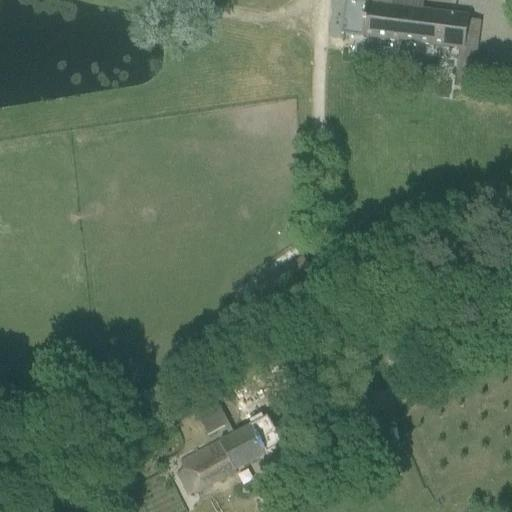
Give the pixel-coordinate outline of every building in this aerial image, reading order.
[(472,89),(482,21),(369,6),(364,39),(454,52),(449,86),(472,89)] [(325,268),(307,244),(252,285),(270,309),(325,268)] [(393,413),(406,440),(475,407),(461,380),(393,413)] [(483,406),(466,459),(490,467),(507,414),(483,406)] [(192,498),(268,461),(251,426),(175,464),(192,498)]
